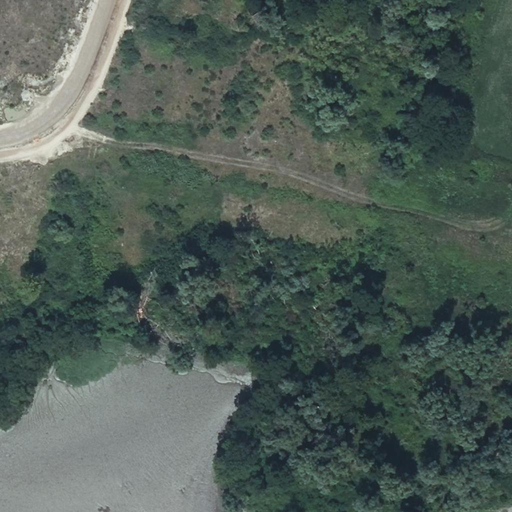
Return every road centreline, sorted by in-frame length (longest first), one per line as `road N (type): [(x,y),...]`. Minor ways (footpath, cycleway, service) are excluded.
road 1 (track): [(56,125),(176,153),(259,162),(511,233)]
road 2 (track): [(0,143),(56,125),(83,84),(113,0)]
